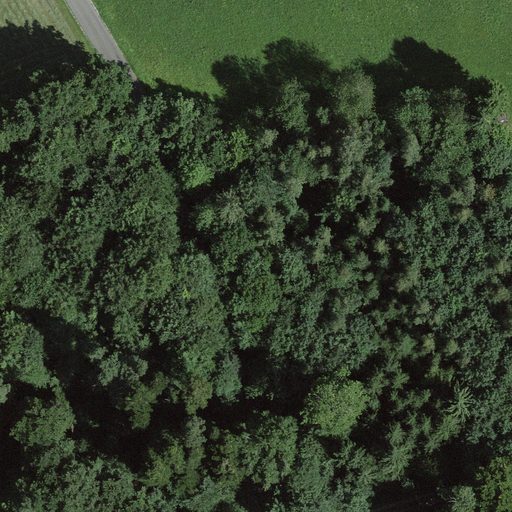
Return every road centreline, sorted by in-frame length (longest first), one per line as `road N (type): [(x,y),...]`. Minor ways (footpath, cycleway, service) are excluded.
road 1 (unclassified): [(75,0),(156,142),(207,274),(246,409),(255,511)]
road 2 (track): [(120,72),(0,134)]
road 3 (track): [(511,475),(397,511)]
